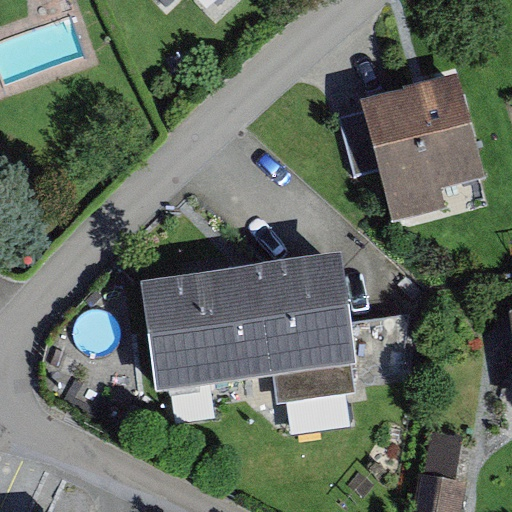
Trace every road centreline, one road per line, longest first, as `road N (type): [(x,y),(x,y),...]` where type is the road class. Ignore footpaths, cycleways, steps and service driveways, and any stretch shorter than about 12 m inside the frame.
road 1 (residential): [(380,0),(186,165),(20,329),(0,362)]
road 2 (residential): [(0,398),(216,511)]
